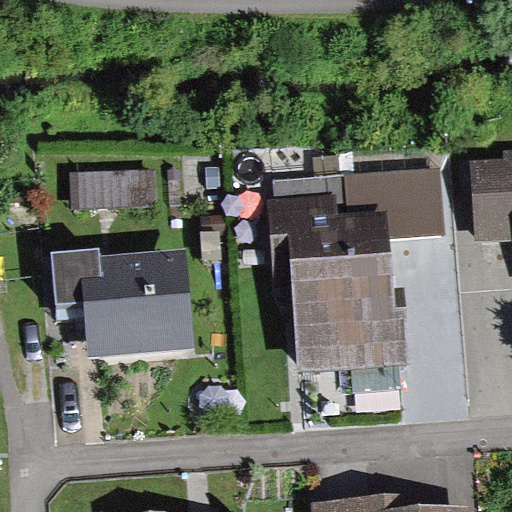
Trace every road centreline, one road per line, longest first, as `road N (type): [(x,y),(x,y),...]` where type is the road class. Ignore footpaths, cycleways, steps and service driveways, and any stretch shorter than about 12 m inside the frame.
road 1 (residential): [(29,485),(45,471),(511,438)]
road 2 (residential): [(167,0),(313,0)]
road 3 (residential): [(0,361),(29,485)]
